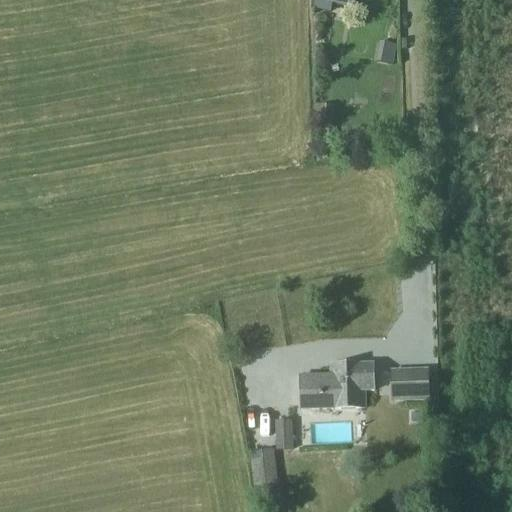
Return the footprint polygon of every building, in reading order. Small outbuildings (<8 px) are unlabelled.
[(332,4),(354,9),(356,0),(313,0),(313,1),(314,1),(313,10),(330,13),(332,4)] [(317,124),(333,124),(333,106),(317,106),(317,124)] [(364,393),(373,393),(373,365),(329,366),(329,376),(299,377),(300,411),(364,410),(364,393)] [(429,370),(390,371),(391,403),(429,403),(429,370)] [(276,450),(293,450),(292,421),(275,422),(276,450)] [(276,500),(269,451),(250,454),(257,502),(276,500)]
